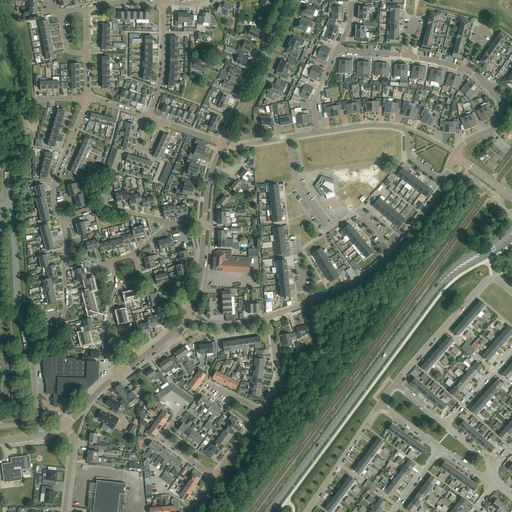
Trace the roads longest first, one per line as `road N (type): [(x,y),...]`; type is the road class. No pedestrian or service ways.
road 1 (tertiary): [(270,511),(440,281),(511,234)]
road 2 (unclassified): [(223,144),(288,0)]
road 3 (residential): [(396,382),(491,278)]
road 4 (residential): [(64,227),(52,194),(86,98)]
road 5 (residential): [(305,511),(379,403)]
road 6 (residential): [(30,343),(17,312),(12,225)]
